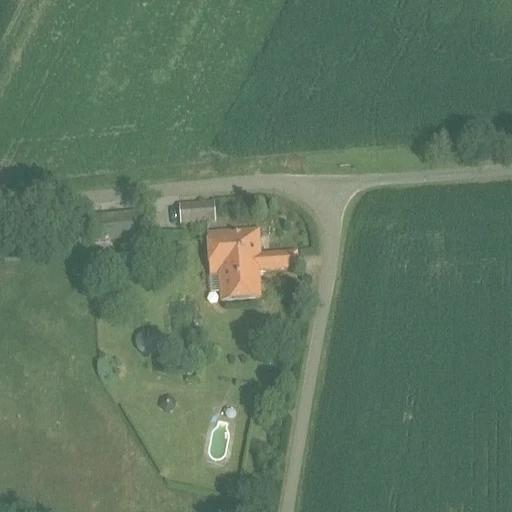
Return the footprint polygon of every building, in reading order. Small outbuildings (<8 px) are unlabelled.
[(181,206),(183,225),(216,223),(215,204),(181,206)] [(91,216),(94,243),(143,239),(140,212),(91,216)] [(259,272),(298,269),(297,251),(261,254),(259,230),(207,235),(210,276),(220,275),(222,304),(261,301),(259,272)] [(267,345),(278,347),(280,332),(270,330),(267,345)] [(145,356),(147,356),(148,356),(151,356),(153,356),(154,355),(157,353),(159,350),(160,348),(160,345),(160,342),(160,340),(158,336),(157,335),(154,332),(151,331),(148,331),(145,331),(144,332),(140,334),(139,334),(138,336),(137,337),(137,339),(136,340),(136,342),(136,343),(136,344),(136,347),(137,348),(137,349),(138,351),(139,352),(141,354),(142,355),(145,356)] [(161,408),(166,412),(173,410),(174,402),(168,398),(162,401),(161,408)]
